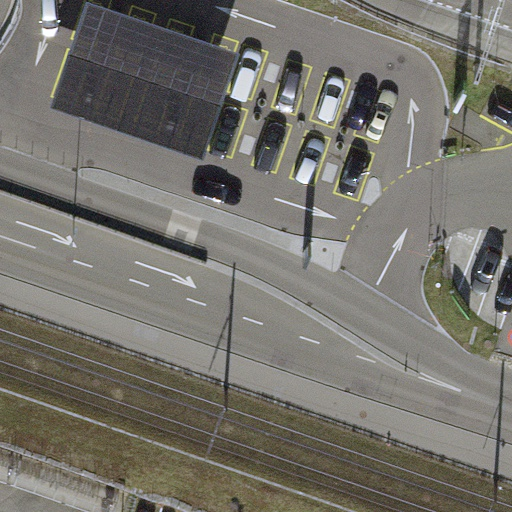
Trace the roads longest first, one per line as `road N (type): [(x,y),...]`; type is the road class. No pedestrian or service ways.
road 1 (unclassified): [(511,401),(263,258),(0,168)]
road 2 (unclassified): [(0,255),(459,411),(511,415)]
